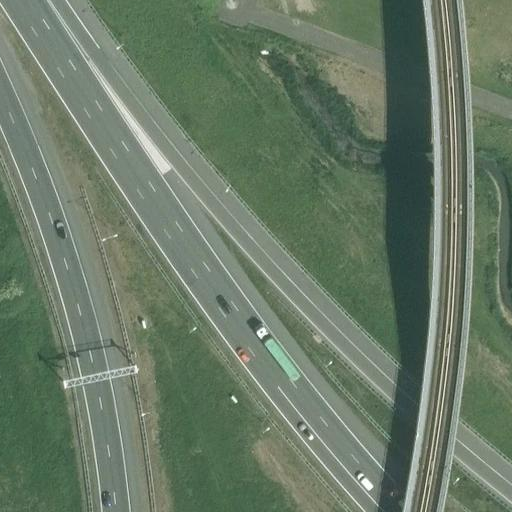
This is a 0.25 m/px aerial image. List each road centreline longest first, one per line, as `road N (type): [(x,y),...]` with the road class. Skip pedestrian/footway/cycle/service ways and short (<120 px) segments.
road 1 (motorway): [(511,493),(299,302),(27,0)]
road 2 (motorway): [(279,379),(22,0)]
road 3 (motorway): [(119,511),(64,261),(0,93)]
road 4 (motorway): [(400,511),(279,379)]
road 5 (motorway): [(373,511),(279,379)]
